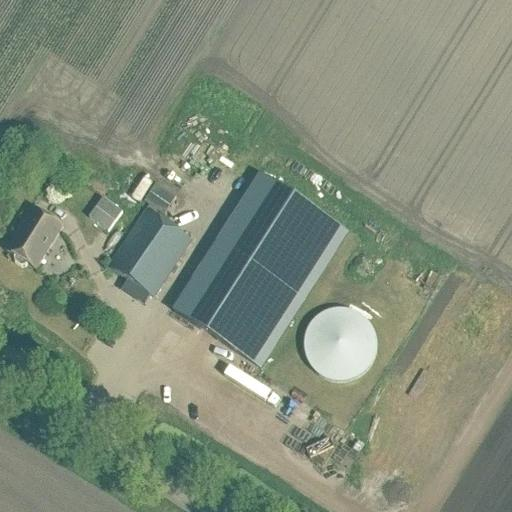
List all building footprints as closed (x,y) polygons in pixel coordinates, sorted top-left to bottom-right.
[(261,371),(348,236),(260,180),(174,315),(261,371)] [(164,220),(176,202),(156,189),(144,206),(164,220)] [(122,216),(102,202),(88,221),(108,236),(122,216)] [(35,272),(61,230),(32,211),(5,254),(14,259),(13,261),(14,265),(21,269),(25,268),(26,267),(35,272)] [(153,301),(192,245),(148,215),(109,270),(153,301)] [(308,334),(304,346),(305,359),(310,370),(318,380),(330,386),(342,387),(355,385),(365,379),(372,370),(377,360),(378,348),(375,337),(369,327),(360,319),(350,314),(338,314),(326,317),(315,324),(308,334)] [(211,394),(217,382),(189,366),(182,378),(211,394)]
